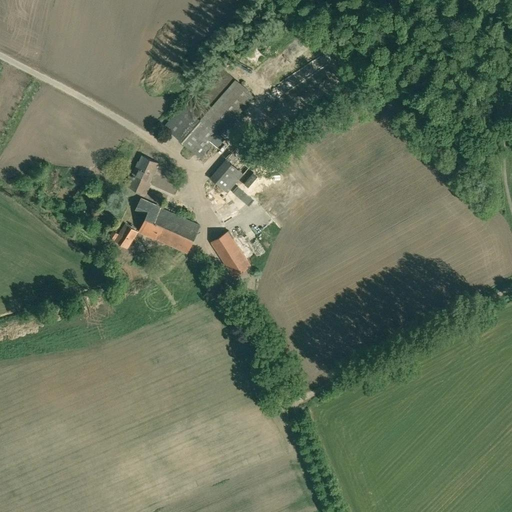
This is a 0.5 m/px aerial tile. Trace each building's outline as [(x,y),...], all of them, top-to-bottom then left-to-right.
[(200,157),(253,96),(218,65),(165,126),(200,157)] [(157,131),(154,136),(164,143),(167,138),(157,131)] [(257,158),(239,143),(210,177),(228,192),(257,158)] [(149,182),(157,163),(143,156),(138,166),(137,165),(132,176),(134,176),(130,185),(139,189),(143,180),(149,182)] [(285,229),(315,206),(312,202),(325,191),(328,195),(342,184),(326,165),(269,210),(285,229)] [(290,169),(260,194),(272,209),(289,195),(287,193),(301,182),(290,169)] [(160,208),(140,199),(136,210),(147,215),(140,231),(158,240),(163,231),(153,227),(160,208)] [(200,225),(160,208),(153,227),(163,231),(158,240),(188,253),(200,225)] [(213,213),(220,224),(224,222),(217,211),(213,213)] [(109,236),(115,240),(127,249),(138,232),(125,223),(119,234),(113,230),(109,236)] [(237,226),(230,231),(229,230),(228,231),(210,242),(222,259),(233,277),(251,265),(247,258),(255,254),(237,226)]
